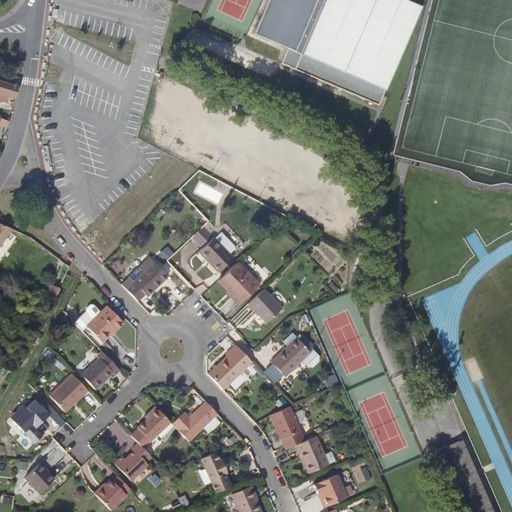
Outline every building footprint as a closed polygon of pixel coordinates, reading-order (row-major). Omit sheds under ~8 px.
[(421,7),(405,0),(323,0),(305,43),(300,54),(301,54),(295,69),(378,105),(421,7)] [(17,86),(15,85),(6,82),(0,80),(0,95),(8,98),(14,99),(17,86)] [(0,125),(7,128),(9,121),(0,117),(0,125)] [(0,246),(12,230),(0,223),(0,246)] [(203,225),(192,236),(199,243),(210,233),(203,225)] [(235,249),(220,233),(215,239),(214,238),(199,252),(206,261),(208,260),(219,271),(233,258),(230,254),(235,249)] [(365,291),(369,247),(355,246),(351,290),(365,291)] [(137,301),(145,294),(152,287),(153,289),(162,281),(161,279),(166,274),(154,262),(149,266),(148,266),(133,281),(125,289),(137,301)] [(237,263),(218,281),(231,295),(230,297),(238,305),(259,285),(237,263)] [(54,302),(60,291),(50,286),(45,298),(54,302)] [(146,295),(153,289),(152,287),(145,294),(146,295)] [(263,290),(248,304),(265,322),(281,308),(263,290)] [(101,342),(109,334),(113,330),(115,332),(123,324),(106,307),(86,326),(101,342)] [(309,352),(297,339),(289,347),(287,345),(270,361),(284,376),(309,352)] [(207,374),(222,390),(236,376),(251,362),(235,346),(225,355),(225,356),(207,374)] [(312,349),(309,352),(301,360),(306,366),(312,366),(318,361),(318,355),(312,349)] [(115,366),(101,352),(98,354),(96,357),(97,358),(81,375),(95,389),(102,383),(101,381),(105,378),(107,379),(112,374),(114,375),(119,370),(115,366)] [(87,390),(71,374),(49,395),(64,412),(87,390)] [(46,412),(35,400),(13,422),(24,433),(33,425),(35,428),(48,415),(45,413),(46,412)] [(216,414),(204,401),(187,418),(182,412),(170,424),(174,428),(187,441),(203,425),(216,414)] [(288,406),(268,416),(279,440),(299,430),(288,406)] [(156,409),(154,407),(144,417),(145,419),(156,409)] [(137,444),(141,448),(156,434),(163,441),(174,428),(170,424),(168,422),(156,409),(145,419),(136,428),(137,429),(129,436),(137,444)] [(33,425),(24,433),(28,438),(31,438),(39,431),(35,428),(33,425)] [(314,436),(293,445),(297,453),(298,452),(307,473),(327,464),(314,436)] [(492,511),(462,439),(454,443),(473,487),(483,511),(492,511)] [(458,511),(483,511),(473,487),(454,443),(432,452),(458,511)] [(150,457),(141,448),(137,444),(131,450),(132,451),(124,459),(121,457),(113,464),(130,481),(146,465),(144,463),(150,457)] [(203,458),(201,459),(215,493),(230,487),(224,474),(226,473),(222,463),(219,464),(218,460),(215,453),(203,458)] [(39,465),(37,467),(44,474),(46,472),(39,465)] [(44,474),(37,467),(26,478),(40,492),(53,479),(46,472),(44,474)] [(311,485),(315,494),(319,493),(325,506),(344,498),(340,489),(338,484),(341,483),(337,474),(311,485)] [(129,489),(117,477),(111,482),(124,494),(129,489)] [(110,481),(105,486),(95,496),(109,511),(125,496),(124,494),(111,482),(110,481)] [(93,494),(95,496),(105,486),(103,483),(93,494)] [(259,511),(254,499),(249,487),(231,494),(238,511),(259,511)] [(321,508),(325,506),(319,493),(315,494),(321,508)]
